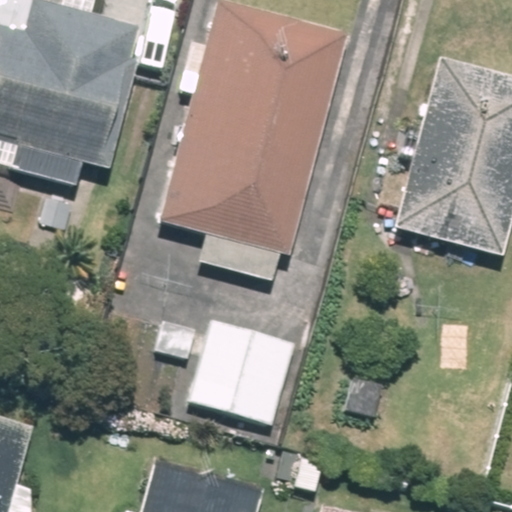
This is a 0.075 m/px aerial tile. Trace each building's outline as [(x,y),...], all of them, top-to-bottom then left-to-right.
[(0,0),(0,169),(75,188),(81,163),(105,169),(118,118),(141,24),(82,10),(84,0),(0,0)] [(162,225),(204,236),(196,265),(271,283),(278,254),(291,257),(345,32),(216,1),(162,225)] [(511,226),(511,78),(439,59),(396,229),(504,257),(511,226)] [(112,283),(70,272),(49,349),(92,360),(112,283)] [(199,325),(157,315),(147,356),(189,366),(199,325)] [(294,341),(210,320),(189,404),(273,425),(294,341)] [(386,378),(351,370),(340,419),(375,428),(386,378)] [(0,511),(29,511),(29,487),(13,482),(31,419),(0,410),(0,511)] [(257,511),(263,492),(152,462),(138,511),(257,511)]
